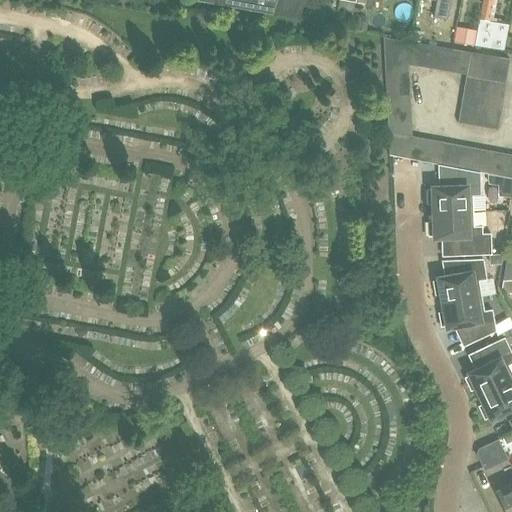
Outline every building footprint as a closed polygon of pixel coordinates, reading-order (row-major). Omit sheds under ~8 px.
[(197,0),(197,1),(273,14),(277,0),(197,0)] [(277,0),(273,14),(306,21),(312,0),(277,0)] [(340,0),(341,1),(339,13),(355,15),(357,0),(340,0)] [(436,0),(433,18),(447,20),(451,0),(436,0)] [(483,0),(480,18),(488,20),(492,0),(483,0)] [(477,34),(474,49),(503,54),(509,27),(479,21),(477,34)] [(474,49),(477,34),(456,30),(453,45),(474,49)] [(424,45),(384,38),(409,65),(420,67),(424,45)] [(409,65),(384,38),(386,78),(409,77),(409,65)] [(424,45),(420,67),(432,69),(436,47),(424,45)] [(436,47),(432,69),(443,71),(447,49),(436,47)] [(447,49),(443,71),(455,73),(459,51),(447,49)] [(459,51),(455,73),(466,75),(490,56),(459,51)] [(466,75),(464,87),(484,91),(486,80),(488,68),(490,56),(466,75)] [(490,56),(488,68),(508,71),(510,59),(490,56)] [(488,68),(486,80),(506,83),(508,71),(488,68)] [(409,77),(386,78),(387,90),(410,89),(409,77)] [(484,91),(504,95),(506,83),(486,80),(484,91)] [(464,87),(462,99),(482,103),(484,91),(464,87)] [(410,89),(387,90),(388,102),(411,101),(410,89)] [(482,103),(502,107),(504,95),(484,91),(482,103)] [(462,99),(460,111),(480,115),(482,103),(462,99)] [(411,101),(388,102),(388,113),(411,112),(411,101)] [(480,115),(500,118),(502,107),(482,103),(480,115)] [(460,111),(458,124),(478,127),(480,115),(460,111)] [(411,112),(388,113),(389,125),(412,124),(411,112)] [(480,115),(478,127),(498,130),(500,118),(480,115)] [(412,124),(389,125),(391,155),(412,136),(412,124)] [(412,136),(391,155),(421,161),(424,138),(412,136)] [(424,138),(421,161),(433,163),(436,140),(424,138)] [(436,140),(433,163),(445,165),(448,143),(436,140)] [(448,143),(445,165),(457,167),(460,145),(448,143)] [(460,145),(457,167),(469,170),(472,147),(460,145)] [(472,147),(469,170),(480,172),(483,150),(472,147)] [(483,150),(480,172),(492,174),(495,152),(483,150)] [(495,152),(492,174),(504,176),(507,154),(495,152)] [(432,213),(472,212),(472,196),(481,196),(480,176),(458,173),(458,186),(431,187),(431,190),(426,190),(427,205),(431,205),(432,213)] [(511,178),(488,174),(489,183),(498,185),(511,187),(511,178)] [(472,212),(432,213),(432,222),(428,222),(428,237),(433,237),(433,239),(461,238),(462,256),(491,255),(491,234),(482,234),(482,227),(473,227),(472,212)] [(441,303),(481,296),(478,281),(486,280),(483,259),(461,260),(463,273),(436,278),(437,281),(432,281),(435,296),(439,295),(441,303)] [(511,279),(502,280),(501,289),(503,293),(511,292),(511,279)] [(481,296),(441,303),(442,312),(438,313),(440,327),(445,326),(445,329),(473,324),(476,341),(496,331),(492,310),(484,311),(481,296)] [(478,397),(511,380),(511,373),(508,366),(511,363),(511,354),(504,338),(485,347),(492,361),(467,374),(468,376),(464,378),(470,391),(474,389),(478,397)] [(511,380),(478,397),(482,405),(478,407),(484,420),(488,418),(489,420),(511,409),(511,380)] [(511,432),(510,434),(501,438),(505,447),(511,443),(511,432)] [(498,439),(478,449),(485,466),(506,456),(498,439)] [(511,511),(511,482),(495,491),(505,511),(511,511)]
